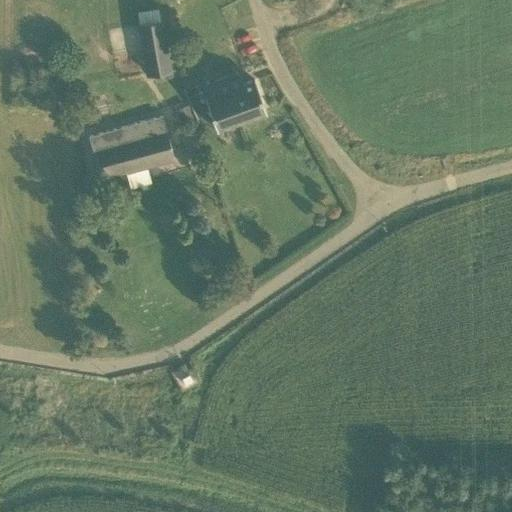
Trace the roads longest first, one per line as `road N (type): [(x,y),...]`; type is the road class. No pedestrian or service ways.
road 1 (unclassified): [(382,208),(163,361),(121,370),(0,358)]
road 2 (unclassified): [(382,208),(277,64),(253,0)]
road 3 (unclassified): [(511,167),(382,208)]
